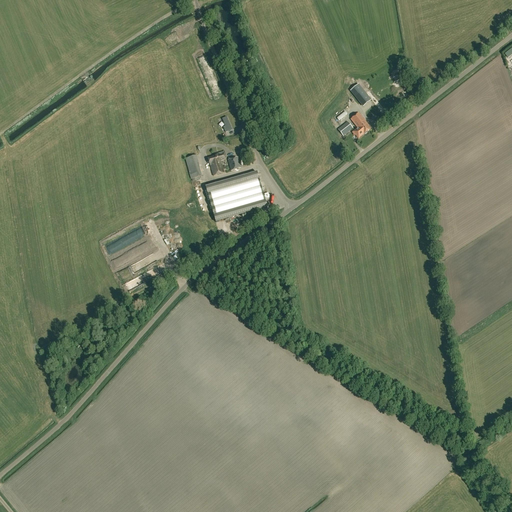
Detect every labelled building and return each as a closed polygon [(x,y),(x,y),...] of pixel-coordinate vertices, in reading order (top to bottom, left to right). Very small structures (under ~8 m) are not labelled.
[(378,82),(370,88),(375,93),(379,90),(379,91),(383,88),(378,82)] [(358,86),(351,92),(354,95),(360,103),(367,97),(358,86)] [(355,136),(356,135),(359,139),(364,135),(364,134),(371,129),(369,127),(369,126),(359,113),(351,120),(358,129),(353,133),(355,136)] [(226,127),(223,128),(225,133),(232,130),(227,117),(222,119),(226,127)] [(343,137),(353,129),(348,122),(338,130),(343,137)] [(221,161),(225,160),(224,158),(226,157),(225,152),(218,154),(218,155),(215,155),(215,156),(208,158),(213,176),(224,173),(221,161)] [(241,169),(238,158),(228,161),(231,171),(241,169)] [(211,186),(222,221),(267,208),(257,173),(211,186)] [(115,262),(118,267),(127,263),(124,258),(115,262)] [(141,276),(143,282),(161,274),(158,268),(141,276)]
